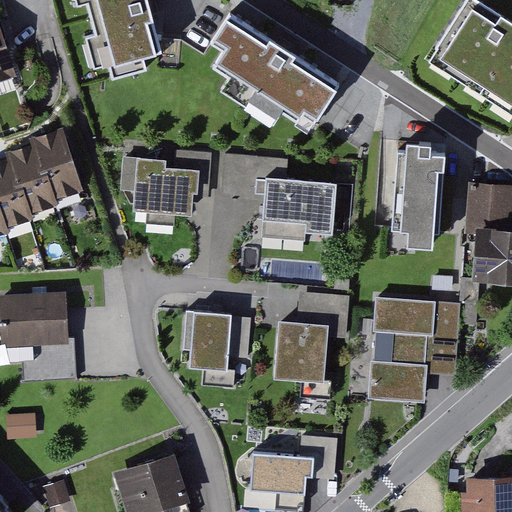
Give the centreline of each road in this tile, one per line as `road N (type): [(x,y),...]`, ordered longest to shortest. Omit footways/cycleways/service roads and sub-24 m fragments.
road 1 (residential): [(511,166),(456,121),(264,0)]
road 2 (residential): [(132,255),(144,339),(215,451),(227,511)]
road 3 (residential): [(359,511),(511,376)]
